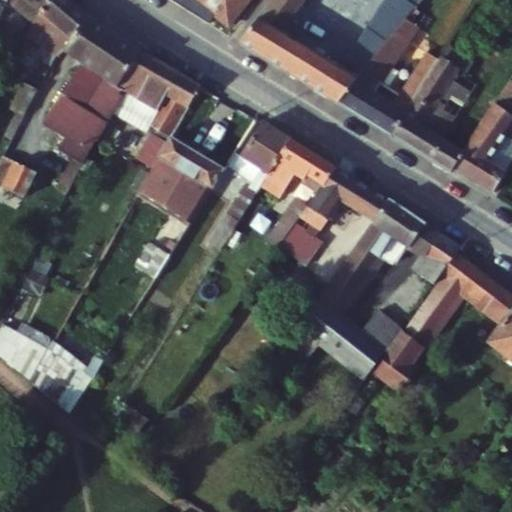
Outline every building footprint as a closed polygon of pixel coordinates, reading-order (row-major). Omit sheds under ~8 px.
[(0,0),(0,13),(6,18),(12,9),(16,0),(0,0)] [(62,0),(16,0),(12,9),(42,30),(49,19),(62,0)] [(100,11),(87,0),(62,0),(49,19),(41,32),(53,43),(50,48),(57,53),(58,58),(64,64),(77,38),(83,40),(100,11)] [(203,0),(239,29),(261,0),(269,0),(272,2),(274,0),(203,0)] [(295,40),(326,0),(288,0),(252,45),(349,105),(407,36),(427,12),(411,0),(401,0),(346,72),(295,40)] [(157,46),(100,11),(83,40),(78,47),(96,57),(87,74),(76,90),(74,89),(58,117),(80,130),(74,140),(104,157),(115,139),(144,89),(135,83),(157,46)] [(420,45),(407,36),(349,105),(406,139),(421,116),(384,93),(420,45)] [(215,81),(157,46),(135,83),(144,89),(148,92),(172,108),(166,121),(169,123),(149,154),(166,165),(184,133),(187,129),(215,81)] [(509,83),(463,53),(449,74),(438,90),(421,116),(406,139),(463,177),(469,168),(476,157),(439,133),(471,83),(497,100),(509,83)] [(438,90),(449,74),(435,65),(438,60),(429,54),(415,75),(438,90)] [(245,148),(273,168),(296,130),(267,113),(245,148)] [(511,117),(506,113),(476,157),(469,168),(504,190),(511,178),(511,117)] [(238,159),(187,129),(184,133),(166,165),(154,185),(203,214),(209,203),(238,159)] [(316,168),(332,178),(345,161),(296,130),(273,168),(271,170),(294,184),(304,165),(313,171),(316,168)] [(54,166),(34,154),(19,182),(39,194),(54,166)] [(348,196),(379,217),(395,196),(345,161),(332,178),(316,201),(288,241),(313,259),(332,235),(325,230),(348,196)] [(262,185),(249,177),(213,234),(224,241),(262,185)] [(304,190),(276,232),(288,241),(316,201),(304,190)] [(422,273),(442,287),(463,258),(469,248),(395,196),(379,217),(348,260),(335,276),(355,291),(399,236),(432,259),(422,273)] [(147,246),(135,266),(156,278),(168,259),(147,246)] [(511,291),(463,258),(442,287),(392,357),(379,374),(405,395),(424,369),(421,368),(471,300),(511,328),(511,330),(499,348),(511,356),(511,291)] [(336,315),(355,291),(335,276),(317,300),(336,315)] [(317,300),(295,329),(369,387),(379,374),(392,357),(336,315),(317,300)] [(41,373),(31,385),(70,417),(80,405),(41,373)]
